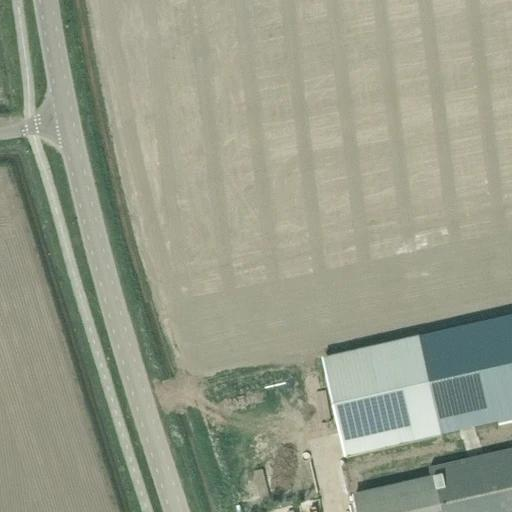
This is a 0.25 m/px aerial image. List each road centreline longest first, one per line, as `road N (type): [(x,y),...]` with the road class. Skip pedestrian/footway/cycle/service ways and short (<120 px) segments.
road 1 (tertiary): [(177,511),(65,127)]
road 2 (tertiary): [(65,127),(46,0)]
